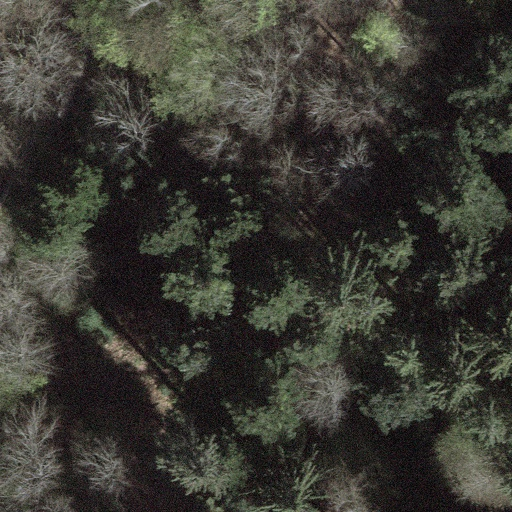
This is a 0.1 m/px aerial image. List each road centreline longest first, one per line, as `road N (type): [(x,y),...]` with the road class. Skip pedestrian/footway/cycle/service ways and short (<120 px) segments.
road 1 (track): [(0,376),(146,374),(511,231)]
road 2 (track): [(0,216),(99,0)]
